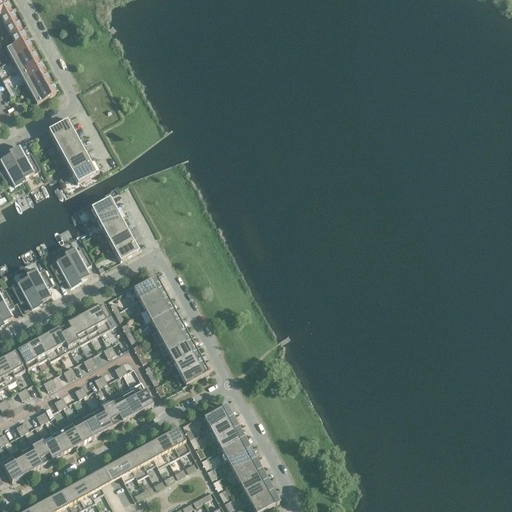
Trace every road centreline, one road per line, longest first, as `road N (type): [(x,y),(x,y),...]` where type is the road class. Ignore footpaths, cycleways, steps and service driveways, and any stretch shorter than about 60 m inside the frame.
road 1 (unclassified): [(228,386),(160,256),(0,342)]
road 2 (unclassified): [(2,511),(228,386)]
road 3 (residential): [(20,0),(78,110),(0,152)]
road 4 (unclassified): [(295,511),(228,386)]
